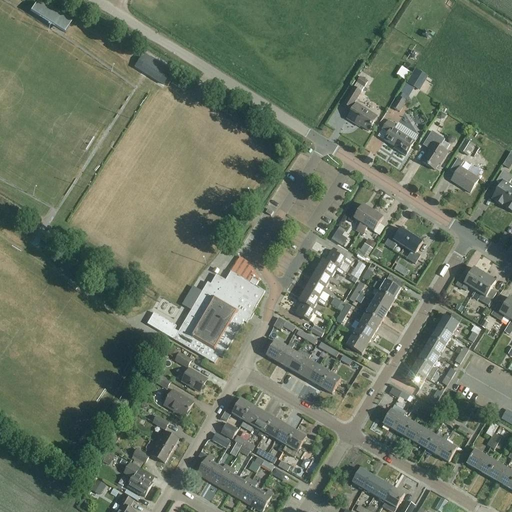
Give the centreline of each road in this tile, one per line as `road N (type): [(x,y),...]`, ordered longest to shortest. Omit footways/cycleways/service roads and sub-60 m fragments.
road 1 (unclassified): [(323,144),(96,0)]
road 2 (unclassified): [(239,370),(264,330),(275,290),(252,253),(323,144)]
road 3 (residential): [(349,434),(468,235)]
road 4 (residential): [(323,144),(468,235)]
road 5 (residential): [(481,511),(349,434)]
road 6 (residential): [(170,488),(239,370)]
road 7 (residential): [(349,434),(239,370)]
